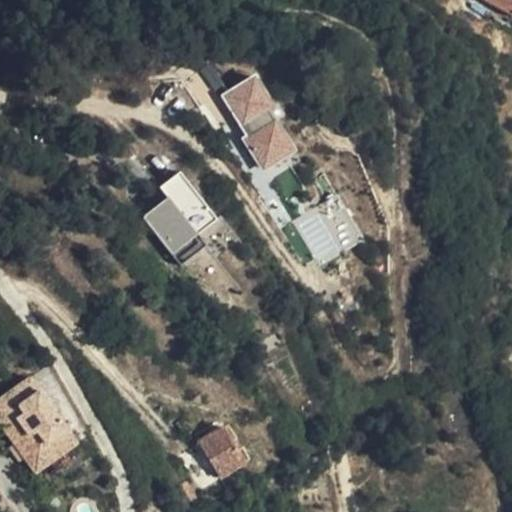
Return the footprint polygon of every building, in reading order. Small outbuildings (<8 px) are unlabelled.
[(511,0),(482,0),(511,16),(511,0)] [(279,106),(254,65),(222,88),(245,125),(234,134),(251,165),(286,142),(267,115),(279,106)] [(210,210),(174,165),(157,178),(167,194),(143,212),(179,259),(204,237),(193,224),(210,210)] [(318,206),(343,250),(364,239),(339,194),(318,206)] [(74,433),(27,370),(0,391),(0,417),(35,464),(74,433)] [(232,463),(214,427),(187,441),(206,477),(232,463)]
